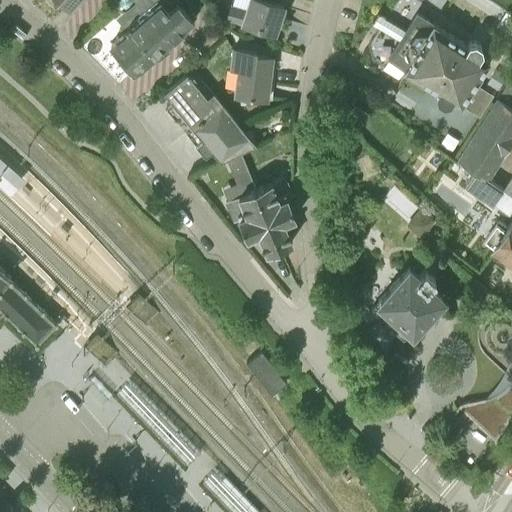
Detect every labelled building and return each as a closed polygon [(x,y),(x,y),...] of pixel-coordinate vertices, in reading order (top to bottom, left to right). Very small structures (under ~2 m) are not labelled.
[(192,2),(190,0),(140,0),(143,3),(124,19),(128,24),(125,26),(127,28),(110,43),(135,71),(184,28),(183,27),(195,16),(187,6),(192,2)] [(275,31),(283,4),(269,0),(231,0),(226,17),(275,31)] [(406,68),(426,80),(439,89),(437,92),(438,98),(444,101),(449,100),(451,97),(461,103),(489,59),(480,53),(482,49),(481,43),(475,40),(469,41),(467,45),(434,23),(433,22),(432,22),(417,12),(405,30),(393,21),(387,30),(400,39),(388,56),(404,67),(406,68)] [(201,54),(231,30),(226,24),(223,26),(219,20),(205,31),(208,35),(194,46),(201,54)] [(267,98),(272,56),(256,54),(256,51),(232,48),(230,68),(238,68),(235,94),(267,98)] [(186,131),(222,102),(193,67),(163,91),(173,102),(167,107),(186,131)] [(511,72),(504,85),(493,102),(456,158),(476,171),(487,177),(511,138),(511,72)] [(257,145),(222,102),(186,131),(205,155),(211,150),(220,161),(226,158),(241,152),(257,145)] [(0,180),(13,193),(27,177),(0,152),(0,180)] [(230,167),(231,168),(245,162),(241,152),(226,158),(230,167)] [(465,187),(492,204),(502,189),(487,177),(476,171),(465,187)] [(284,221),(295,217),(287,197),(292,194),(285,176),(255,188),(279,246),(292,241),(284,221)] [(255,188),(250,190),(226,200),(234,218),(239,216),(247,236),(258,232),(266,251),(279,246),(255,188)] [(498,219),(484,239),(511,259),(511,220),(508,226),(498,219)] [(422,268),(417,273),(408,265),(370,308),(403,338),(442,295),(428,283),(433,277),(434,277),(436,275),(436,274),(434,273),(433,273),(427,268),(427,267),(425,265),(424,265),(422,266),(422,268)] [(0,313),(3,310),(4,312),(4,313),(4,314),(5,314),(6,314),(7,314),(22,329),(22,330),(22,331),(23,331),(24,331),(35,341),(35,342),(35,343),(36,344),(37,344),(38,344),(38,343),(38,342),(38,341),(55,323),(55,324),(56,324),(57,323),(58,322),(57,322),(57,321),(56,321),(55,321),(45,311),(45,310),(45,309),(44,309),(44,308),(43,308),(42,308),(26,294),(26,293),(26,292),(26,291),(25,291),(24,291),(9,278),(10,276),(8,274),(7,275),(4,271),(5,270),(0,266),(0,313)] [(247,362),(271,393),(286,382),(262,350),(247,362)] [(511,413),(511,377),(507,385),(501,390),(495,394),(488,397),(480,399),(472,401),(465,402),(460,404),(458,406),(496,440),(511,413)]
